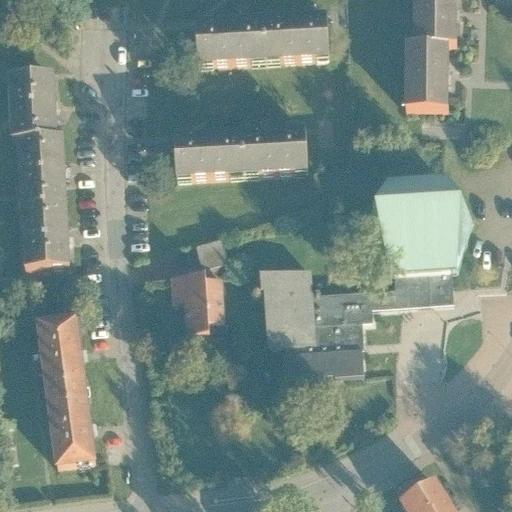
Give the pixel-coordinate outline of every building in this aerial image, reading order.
[(455,50),(455,0),(415,0),(415,49),(448,50),(455,50)] [(263,24),(266,69),(329,65),(327,21),(263,24)] [(196,29),(199,73),(266,69),(263,24),(196,29)] [(407,49),(406,116),(448,117),(448,50),(415,49),(407,49)] [(57,142),(54,81),(11,83),(13,144),(19,143),(57,142)] [(306,136),(242,140),(245,183),(308,179),(306,136)] [(175,142),(177,187),(245,183),(242,140),(175,142)] [(63,142),(57,142),(19,143),(23,213),(67,210),(63,142)] [(445,176),(387,180),(372,201),(369,231),(393,277),(395,294),(313,300),(311,275),(264,276),(270,354),(282,353),(284,384),(364,379),(362,327),(373,327),(372,314),(455,310),(452,277),(458,277),(473,223),(460,196),(445,176)] [(26,276),(71,274),(67,210),(23,213),(26,276)] [(227,266),(221,242),(195,249),(201,273),(227,266)] [(185,340),(206,339),(205,327),(223,326),(221,283),(202,284),(202,280),(170,281),(172,308),(184,307),(185,340)] [(46,401),(86,396),(77,327),(37,331),(46,401)] [(55,472),(95,467),(86,396),(46,401),(55,472)] [(449,511),(435,488),(398,510),(399,511),(449,511)]
